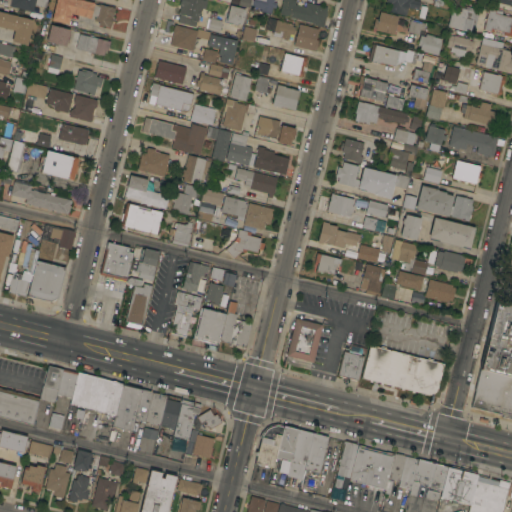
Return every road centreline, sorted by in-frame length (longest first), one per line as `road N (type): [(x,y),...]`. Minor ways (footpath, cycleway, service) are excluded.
road 1 (residential): [(353,0),(256,391)]
road 2 (residential): [(150,0),(66,342)]
road 3 (tertiary): [(511,176),(447,439)]
road 4 (tertiary): [(256,391),(224,511)]
